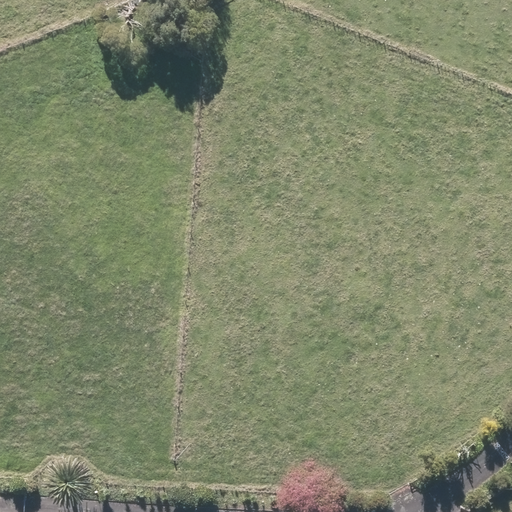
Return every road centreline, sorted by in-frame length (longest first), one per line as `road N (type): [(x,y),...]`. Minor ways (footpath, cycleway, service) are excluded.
road 1 (unknown): [(0,504),(131,511)]
road 2 (unknown): [(416,511),(511,429)]
